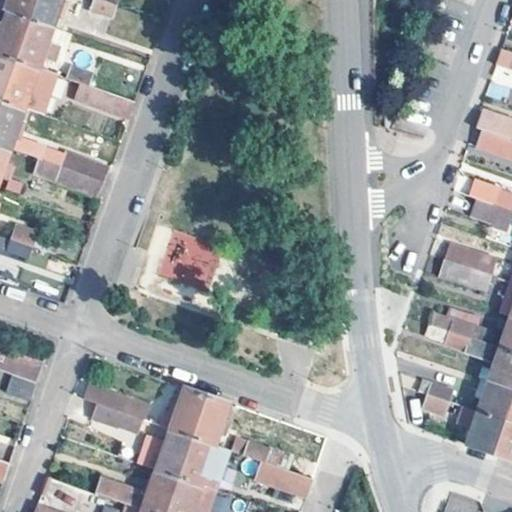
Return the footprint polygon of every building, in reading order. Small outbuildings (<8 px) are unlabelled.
[(0,0),(0,10),(8,13),(12,2),(5,0),(0,0)] [(5,0),(12,2),(8,13),(24,18),(30,0),(31,0),(41,2),(41,0),(5,0)] [(60,0),(41,0),(41,2),(31,0),(30,0),(24,18),(34,22),(50,28),(55,14),(60,15),(65,2),(60,1),(60,0)] [(114,5),(97,0),(93,0),(90,12),(109,18),(114,5)] [(24,18),(8,13),(3,27),(0,26),(0,56),(10,60),(17,40),(27,43),(34,22),(24,18)] [(50,28),(34,22),(27,43),(17,40),(10,60),(19,63),(35,69),(40,59),(52,63),(57,49),(44,44),(50,28)] [(0,86),(2,80),(13,83),(19,63),(10,60),(0,56),(0,86)] [(2,80),(0,86),(0,100),(6,103),(23,108),(41,114),(55,76),(35,69),(19,63),(13,83),(2,80)] [(79,84),(87,87),(90,75),(70,69),(67,80),(79,84)] [(133,103),(102,92),(87,87),(79,84),(74,101),(127,120),(133,103)] [(18,121),(23,108),(6,103),(0,119),(0,145),(8,148),(13,135),(19,135),(23,122),(18,121)] [(477,128),(482,129),(510,140),(511,132),(511,120),(483,111),(477,128)] [(511,140),(510,140),(482,129),(477,146),(511,157),(511,140)] [(42,160),(106,182),(111,166),(63,150),(62,153),(24,140),(19,152),(42,160)] [(0,174),(5,175),(9,161),(4,160),(8,148),(0,145),(0,174)] [(106,182),(42,160),(37,175),(100,198),(106,182)] [(474,199),(511,212),(511,197),(456,178),(452,191),(474,199)] [(509,221),(511,212),(474,199),(467,215),(492,223),(494,216),(509,221)] [(509,221),(494,216),(492,223),(507,228),(509,221)] [(13,229),(10,240),(30,247),(53,255),(56,241),(13,229)] [(172,229),(157,274),(207,291),(222,245),(172,229)] [(30,247),(10,240),(6,252),(26,258),(30,247)] [(442,258),(491,275),(496,261),(447,244),(442,258)] [(486,291),(491,275),(442,258),(437,274),(486,291)] [(510,317),(511,317),(511,282),(501,314),(510,317)] [(442,329),(485,344),(490,328),(475,322),(477,314),(450,304),(447,313),(442,329)] [(447,313),(434,309),(429,324),(435,326),(442,329),(447,313)] [(499,348),(511,352),(511,317),(510,317),(509,322),(500,318),(495,330),(505,333),(499,348)] [(511,352),(499,348),(485,344),(442,329),(435,326),(431,337),(495,360),(492,371),(482,368),(479,378),(482,379),(511,389),(511,352)] [(0,370),(37,383),(43,363),(9,351),(7,356),(0,353),(0,370)] [(36,385),(11,377),(6,393),(30,401),(36,385)] [(419,391),(428,394),(447,401),(452,389),(423,378),(419,391)] [(503,421),(511,395),(511,389),(482,379),(476,397),(481,399),(477,412),(503,421)] [(120,412),(140,419),(145,407),(124,399),(88,387),(83,400),(97,404),(120,412)] [(160,426),(171,430),(188,436),(194,416),(204,419),(211,398),(186,389),(181,402),(170,398),(160,426)] [(443,414),(447,401),(428,394),(423,407),(443,414)] [(511,395),(503,421),(511,424),(511,395)] [(188,436),(197,439),(213,445),(217,434),(222,435),(226,420),(223,419),(227,404),(211,398),(204,419),(194,416),(188,436)] [(140,419),(120,412),(97,404),(91,421),(117,429),(118,427),(134,433),(140,419)] [(456,425),(471,430),(477,412),(463,407),(456,425)] [(503,421),(477,412),(471,430),(466,446),(491,455),(503,421)] [(511,424),(503,421),(491,455),(511,461),(511,424)] [(157,470),(173,475),(180,456),(189,459),(197,439),(188,436),(171,430),(167,444),(148,437),(139,463),(157,470)] [(230,450),(258,460),(284,469),(288,457),(235,437),(230,450)] [(180,456),(173,475),(182,478),(212,489),(226,449),(213,445),(197,439),(189,459),(180,456)] [(0,478),(3,480),(9,463),(0,459),(0,478)] [(310,478),(284,469),(258,460),(253,473),(274,481),(274,485),(304,495),(310,478)] [(127,504),(149,511),(160,511),(166,495),(175,498),(182,478),(173,475),(157,470),(153,482),(147,479),(142,492),(126,487),(121,502),(127,504)] [(126,487),(98,477),(93,492),(121,502),(126,487)] [(166,495),(160,511),(206,511),(204,511),(208,501),(212,489),(182,478),(175,498),(166,495)]
